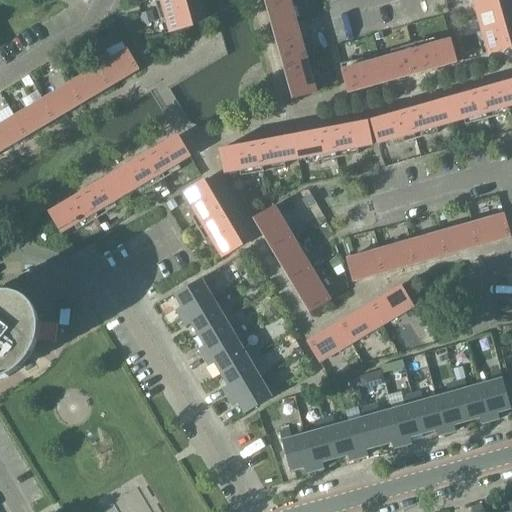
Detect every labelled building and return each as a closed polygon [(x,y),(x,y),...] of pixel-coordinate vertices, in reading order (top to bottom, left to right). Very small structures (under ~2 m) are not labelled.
[(185,0),(154,0),(160,20),(166,19),(170,33),(193,27),(185,0)] [(292,7),(298,5),(296,0),(264,0),(273,27),(296,21),(292,7)] [(501,11),(498,0),(466,0),(469,6),(475,4),(479,18),(501,11)] [(483,56),(511,48),(501,11),(479,18),(482,32),(476,33),(483,56)] [(151,13),(141,16),(144,24),(154,21),(151,13)] [(306,33),(300,35),(296,21),(273,27),(283,63),(312,55),(306,33)] [(462,24),(456,26),(458,35),(464,33),(462,24)] [(437,45),(435,38),(413,45),(421,74),(457,63),(451,41),(437,45)] [(95,40),(87,44),(94,57),(102,52),(95,40)] [(391,51),(392,57),(378,61),(385,84),(421,74),(413,45),(391,51)] [(99,67),(111,88),(139,71),(127,50),(99,67)] [(312,79),(318,77),(312,55),(283,63),(293,99),(316,93),(312,79)] [(385,84),(378,61),(365,65),(363,58),(340,65),(349,94),(385,84)] [(99,67),(71,84),(83,104),(111,88),(99,67)] [(511,105),(511,81),(479,90),(488,119),(510,113),(508,107),(511,105)] [(71,84),(43,100),(56,121),(83,104),(71,84)] [(488,119),(479,90),(444,100),(450,123),(464,119),(465,126),(488,119)] [(43,100),(16,117),(28,137),(56,121),(43,100)] [(450,123),(444,100),(408,111),(416,140),(438,133),(436,127),(450,123)] [(408,111),(371,121),(378,144),(392,140),(394,146),(416,140),(408,111)] [(0,126),(0,153),(28,137),(16,117),(0,126)] [(331,129),(336,158),(359,154),(358,148),(372,145),(368,122),(331,129)] [(294,136),(299,159),(313,156),(314,163),(336,158),(331,129),(294,136)] [(146,155),(161,181),(181,170),(178,164),(190,157),(178,136),(146,155)] [(258,143),(263,172),(286,168),(284,162),(299,159),(294,136),(258,143)] [(240,170),(241,177),(263,172),(258,143),(221,150),(225,173),(240,170)] [(114,174),(126,195),(138,187),(142,193),(161,181),(146,155),(114,174)] [(82,193),(97,219),(117,208),(114,202),(126,195),(114,174),(82,193)] [(224,213),(205,181),(184,193),(192,206),(186,209),(198,229),(224,213)] [(97,219),(82,193),(50,213),(62,233),(74,225),(78,231),(94,221),(97,219)] [(311,195),(302,200),(307,209),(316,204),(311,195)] [(174,200),(167,204),(171,211),(178,207),(174,200)] [(275,207),(254,219),(273,251),(293,238),(275,207)] [(209,248),(215,245),(223,258),(243,246),(224,213),(198,229),(209,248)] [(472,224),(479,247),(511,238),(504,215),(472,224)] [(97,219),(94,221),(99,230),(102,228),(101,226),(97,219)] [(108,222),(101,226),(102,228),(105,233),(112,229),(108,222)] [(448,256),(479,247),(472,224),(441,233),(448,256)] [(417,265),(448,256),(441,233),(410,242),(417,265)] [(273,251),(291,282),(312,269),(293,238),(273,251)] [(385,274),(417,265),(410,242),(379,251),(385,274)] [(347,260),(354,282),(385,274),(379,251),(347,260)] [(338,258),(330,262),(334,270),(341,266),(342,265),(338,258)] [(312,269),(291,282),(310,313),(330,301),(312,269)] [(182,307),(176,311),(181,319),(214,300),(207,288),(215,283),(210,275),(175,295),(182,307)] [(256,275),(247,280),(252,288),(261,283),(256,275)] [(370,305),(382,325),(413,307),(401,286),(370,305)] [(33,306),(32,305),(33,304),(21,294),(20,295),(16,293),(13,293),(11,292),(9,292),(5,292),(0,292),(0,380),(9,377),(9,376),(11,375),(15,373),(19,370),(17,369),(20,366),(23,364),(25,361),(27,358),(29,355),(31,352),(33,353),(34,349),(36,346),(38,340),(39,340),(40,324),(39,324),(39,322),(39,320),(37,312),(36,310),(35,308),(33,306)] [(442,304),(435,293),(423,300),(429,312),(442,304)] [(192,324),(198,335),(234,314),(229,306),(220,311),(214,300),(181,319),(186,327),(192,324)] [(351,344),(382,325),(370,305),(339,323),(351,344)] [(275,306),(264,313),(268,320),(279,314),(275,306)] [(240,310),(234,314),(238,323),(245,319),(240,310)] [(238,323),(234,314),(198,335),(205,346),(199,350),(204,358),(237,339),(230,327),(238,323)] [(351,344),(339,323),(308,342),(320,362),(351,344)] [(244,350),(237,339),(204,358),(209,366),(215,363),(222,374),(257,353),(254,348),(252,345),(244,350)] [(262,343),(254,348),(257,353),(265,349),(262,343)] [(223,389),(228,397),(260,378),(253,367),(262,362),(257,353),(222,374),(228,386),(223,389)] [(462,368),(454,370),(457,381),(465,379),(462,368)] [(490,372),(493,382),(480,385),(491,422),(500,419),(498,413),(511,409),(500,370),(490,372)] [(370,375),(360,378),(363,390),(373,387),(370,375)] [(275,384),(267,389),(260,378),(228,397),(232,406),(238,402),(245,414),(280,393),(275,384)] [(359,378),(351,381),(353,388),(361,385),(359,378)] [(481,424),(491,422),(480,385),(468,389),(465,380),(456,382),(467,422),(480,418),(481,424)] [(454,425),(467,422),(456,382),(446,385),(449,394),(436,398),(447,434),(456,432),(454,425)] [(438,437),(447,434),(436,398),(424,401),(421,392),(412,395),(423,434),(436,430),(438,437)] [(405,407),(392,410),(403,447),(412,444),(410,438),(423,434),(412,395),(403,397),(405,407)] [(394,449),(403,447),(392,410),(380,414),(377,405),(368,407),(379,446),(392,443),(394,449)] [(361,419),(349,423),(359,459),(368,456),(366,450),(379,446),(368,407),(359,410),(361,419)] [(333,417),(324,419),(335,459),(348,455),(350,462),(359,459),(349,423),(336,426),(333,417)] [(323,462),(335,459),(324,419),(315,422),(317,431),(305,435),(315,471),(324,469),(323,462)] [(306,474),(315,471),(305,435),(292,438),(289,429),(280,432),(291,471),(304,468),(306,474)]
